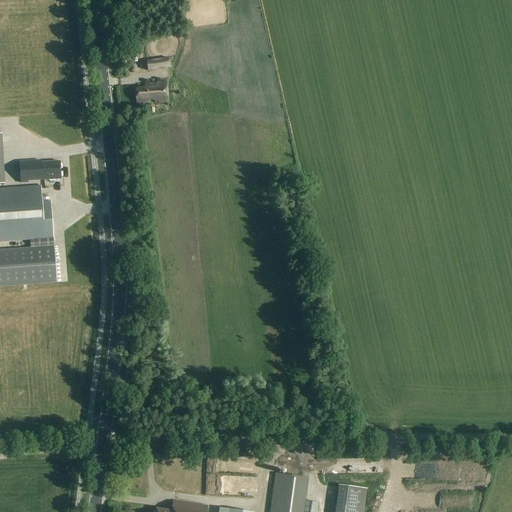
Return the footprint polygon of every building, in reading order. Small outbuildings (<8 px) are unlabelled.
[(147,72),(169,68),(167,57),(145,61),(147,72)] [(167,103),(166,82),(144,83),(144,87),(134,88),(136,104),(145,103),(145,104),(149,104),(149,101),(154,101),(154,104),(167,103)] [(40,164),(40,161),(18,163),(20,185),(28,184),(28,182),(61,180),(60,163),(40,164)] [(0,283),(54,279),(48,199),(0,202),(0,283)] [(316,511),(317,503),(305,502),(308,477),(273,473),(268,511),(316,511)] [(203,491),(225,494),(226,484),(205,480),(203,491)] [(359,511),(362,491),(333,488),(330,511),(359,511)] [(207,511),(209,507),(174,502),(173,511),(157,509),(156,511),(207,511)]
